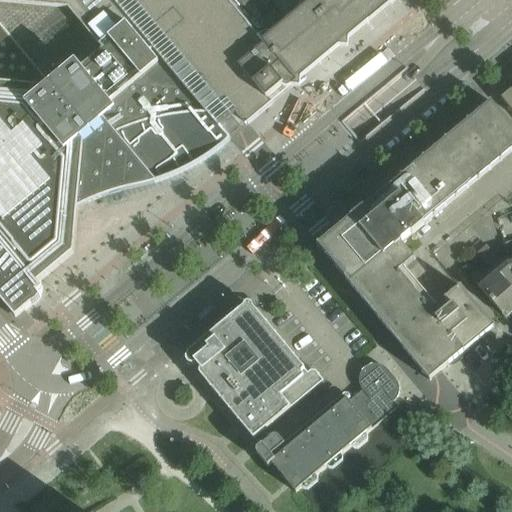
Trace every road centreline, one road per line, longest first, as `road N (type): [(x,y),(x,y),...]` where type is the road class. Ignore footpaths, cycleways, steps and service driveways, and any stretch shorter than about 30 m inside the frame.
road 1 (residential): [(478,0),(76,331),(36,376)]
road 2 (residential): [(80,383),(211,286),(511,26)]
